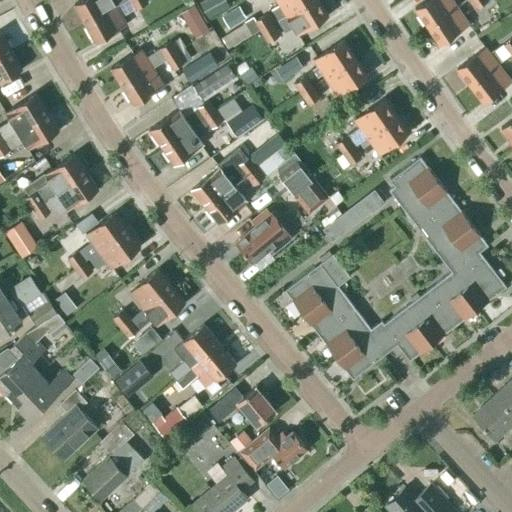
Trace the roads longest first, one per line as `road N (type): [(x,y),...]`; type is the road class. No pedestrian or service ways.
road 1 (residential): [(366,449),(119,146),(31,0)]
road 2 (residential): [(511,203),(366,0)]
road 3 (residential): [(511,509),(420,407)]
